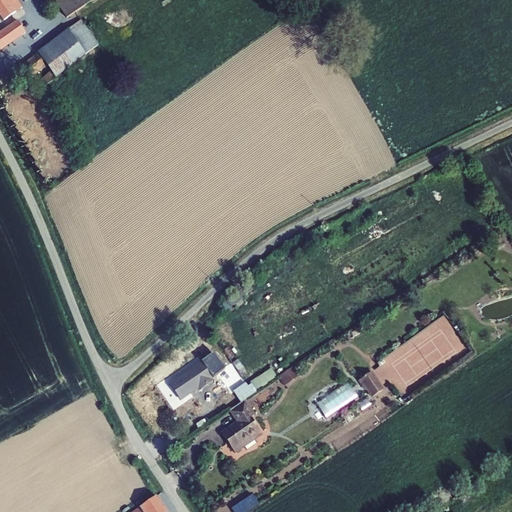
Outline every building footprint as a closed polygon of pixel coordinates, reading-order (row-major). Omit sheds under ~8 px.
[(0,0),(0,13),(5,20),(22,8),(16,0),(0,0)] [(53,0),(54,0),(66,18),(93,0),(34,0),(37,3),(41,0),(49,0),(51,1),(53,0)] [(24,81),(34,95),(98,45),(81,21),(22,66),(29,78),(24,81)] [(0,33),(0,50),(26,33),(19,23),(16,22),(0,33)] [(232,305),(240,298),(236,293),(228,299),(232,305)] [(212,381),(202,363),(170,384),(181,400),(198,388),(199,390),(212,381)] [(360,380),(372,398),(383,390),(372,372),(360,380)] [(234,392),(241,403),(244,401),(253,394),(247,384),(234,392)] [(235,454),(245,447),(247,450),(257,444),(252,437),(260,432),(251,418),(255,416),(244,401),(241,403),(230,411),(238,422),(221,434),(235,454)] [(119,454),(84,477),(94,493),(129,470),(119,454)] [(252,493),(230,508),(232,511),(244,511),(258,503),(252,493)] [(166,511),(156,497),(134,511),(166,511)]
